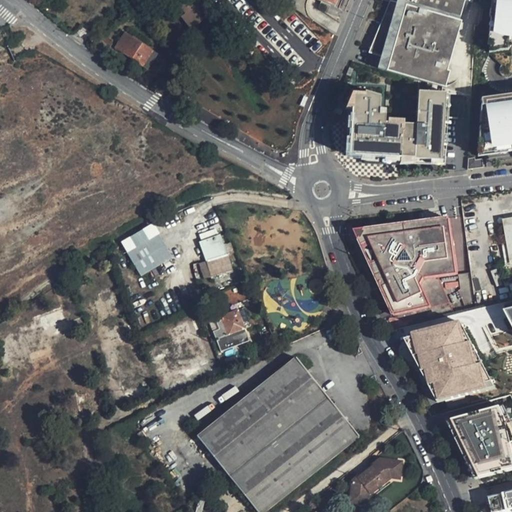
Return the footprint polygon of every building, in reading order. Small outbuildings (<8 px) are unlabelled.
[(195,0),(185,0),(179,5),(187,13),(198,29),(211,19),(195,0)] [(340,0),(313,0),(337,10),(340,0)] [(463,9),(465,0),(390,0),(385,15),(391,17),(380,57),(377,68),(441,86),(448,62),(437,59),(452,6),(463,9)] [(511,0),(498,0),(493,43),(511,42),(511,0)] [(437,59),(448,62),(463,9),(452,6),(437,59)] [(198,29),(187,13),(182,17),(194,32),(198,29)] [(391,17),(385,15),(370,55),(380,57),(391,17)] [(115,48),(142,66),(152,50),(125,32),(115,48)] [(142,66),(147,69),(157,53),(152,50),(142,66)] [(352,97),(348,160),(400,165),(401,162),(415,162),(415,166),(444,168),(449,97),(418,95),(416,129),(386,127),(385,111),(380,111),(380,100),(366,96),(352,97)] [(511,95),(478,100),(476,158),(511,152),(511,95)] [(447,207),(350,220),(390,309),(429,299),(418,270),(454,267),(447,207)] [(174,258),(160,232),(126,252),(140,277),(174,258)] [(223,238),(202,247),(209,264),(218,260),(230,255),(223,238)] [(222,294),(228,306),(245,297),(239,286),(222,294)] [(511,299),(502,301),(511,319),(511,299)] [(454,305),(408,317),(417,354),(420,354),(425,371),(428,370),(434,392),(486,378),(478,347),(471,349),(465,327),(461,329),(454,305)] [(240,311),(217,319),(221,330),(214,332),(221,352),(250,340),(240,311)] [(221,330),(217,319),(210,322),(214,332),(221,330)] [(294,356),(198,434),(261,511),(265,511),(359,436),(294,356)] [(511,453),(498,404),(449,417),(478,476),(511,468),(511,453)] [(365,494),(378,483),(381,485),(387,480),(390,481),(392,464),(375,462),(374,467),(353,484),(348,484),(347,495),(351,495),(350,498),(360,499),(361,493),(363,491),(365,494)] [(353,484),(374,467),(375,462),(348,484),(353,484)] [(367,497),(381,485),(378,483),(365,494),(367,497)] [(511,485),(487,491),(491,511),(496,511),(511,508),(511,485)] [(363,508),(365,494),(363,491),(361,493),(360,499),(350,498),(351,495),(347,495),(346,506),(363,508)]
